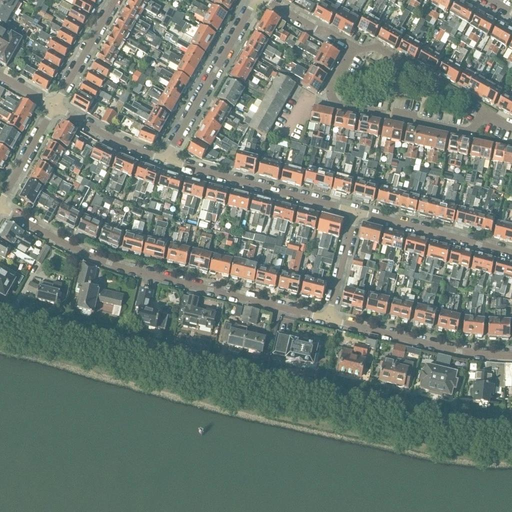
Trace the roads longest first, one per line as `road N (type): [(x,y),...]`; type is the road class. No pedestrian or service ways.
road 1 (residential): [(511,434),(465,430),(0,323)]
road 2 (residential): [(0,207),(108,263),(327,320)]
road 3 (residential): [(164,162),(355,214)]
road 4 (residential): [(327,320),(511,357)]
road 5 (residential): [(511,126),(489,119),(465,131),(332,98)]
road 6 (residential): [(164,162),(255,0)]
road 7 (residential): [(355,214),(511,251)]
road 8 (residential): [(54,107),(117,0)]
road 9 (residential): [(54,107),(164,162)]
